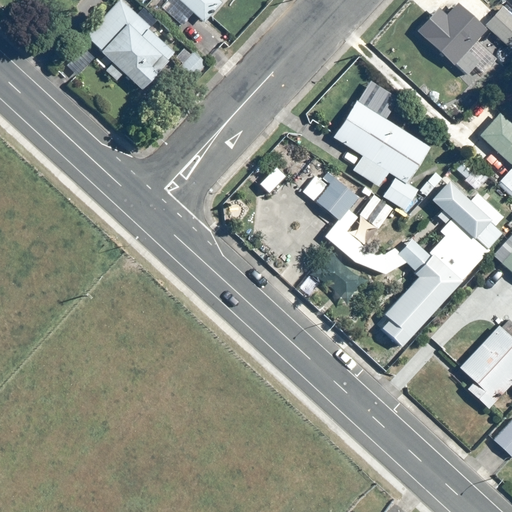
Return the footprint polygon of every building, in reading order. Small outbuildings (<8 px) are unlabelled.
[(180,0),(203,21),(221,1),(220,0),(180,0)] [(484,26),(486,25),(483,22),(459,0),(446,13),(439,7),(417,30),(464,76),(472,67),(480,75),(497,57),(475,36),(484,26)] [(511,15),(500,4),(483,22),(486,25),(484,26),(508,49),(511,44),(511,15)] [(137,17),(123,5),(112,17),(118,21),(96,48),(89,56),(114,77),(120,69),(143,88),(174,51),(147,28),(154,19),(143,10),(137,17)] [(204,66),(190,53),(175,68),(189,81),(204,66)] [(430,146),(357,100),(335,136),(362,153),(352,169),(378,186),(388,169),(407,181),(430,146)] [(511,121),(500,111),(478,135),(511,165),(511,121)] [(511,171),(508,168),(495,184),(511,198),(511,171)] [(415,191),(394,177),(382,196),(403,209),(415,191)] [(388,318),(380,327),(402,346),(502,231),(495,225),(502,216),(475,193),(471,198),(448,178),(429,199),(451,217),(439,231),(448,238),(431,257),(409,238),(404,245),(401,241),(383,253),(364,247),(353,239),(343,230),(354,216),(346,209),(325,234),(341,248),(355,262),(382,272),(384,272),(404,262),(417,273),(383,313),(388,318)] [(391,209),(371,194),(356,213),(376,229),(391,209)] [(511,243),(498,259),(511,272),(511,243)] [(511,333),(499,321),(458,364),(475,379),(468,386),(488,406),(511,382),(511,333)] [(511,416),(493,437),(511,455),(511,416)]
